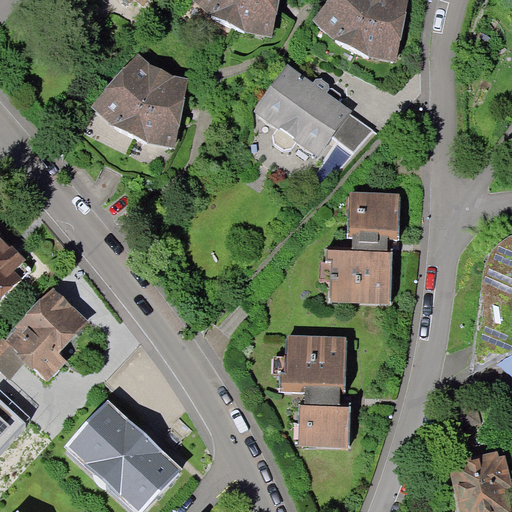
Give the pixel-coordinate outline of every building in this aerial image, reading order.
[(161,0),(123,0),(145,19),(161,0)] [(285,0),(196,0),(193,3),(215,20),(255,40),(278,44),(285,0)] [(414,0),(342,0),(319,23),(343,45),(373,60),(402,68),(414,0)] [(192,84),(142,59),(99,114),(122,132),(152,146),(183,153),(192,84)] [(357,113),(290,69),(256,120),(323,165),(357,113)] [(358,260),(336,259),(334,307),(399,309),(403,202),(354,200),(353,242),(358,242),(358,260)] [(511,352),(511,232),(502,237),(493,246),(487,257),(468,373),(511,352)] [(0,317),(41,277),(0,235),(0,317)] [(88,314),(51,283),(2,340),(25,359),(49,381),(69,357),(59,348),(88,314)] [(25,359),(2,340),(0,342),(0,371),(7,378),(25,359)] [(351,344),(289,340),(286,394),(312,395),(308,450),(355,453),(357,415),(347,414),(351,344)] [(0,458),(31,426),(0,396),(0,458)] [(130,511),(143,511),(181,473),(110,406),(66,451),(130,511)] [(511,511),(511,490),(503,454),(453,466),(464,511),(511,511)]
